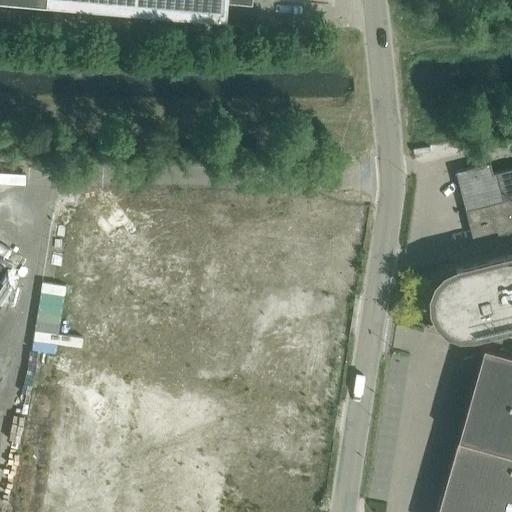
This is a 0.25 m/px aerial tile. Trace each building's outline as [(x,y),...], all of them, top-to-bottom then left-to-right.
[(0,0),(226,19),(227,0),(0,0)] [(310,45),(309,35),(299,36),(300,46),(310,45)] [(511,229),(511,197),(500,201),(492,172),(490,162),(456,170),(473,240),(511,229)] [(432,294),(432,295),(433,306),(433,308),(438,318),(438,319),(439,319),(447,326),(448,327),(458,330),(458,331),(460,331),(471,330),(471,331),(488,326),(483,344),(457,436),(435,511),(511,511),(511,352),(496,348),(503,323),(511,320),(511,254),(456,268),(456,269),(446,273),(445,273),(444,274),(445,274),(437,282),(436,283),(433,294),(432,294)] [(0,281),(11,263),(0,255),(0,281)]
